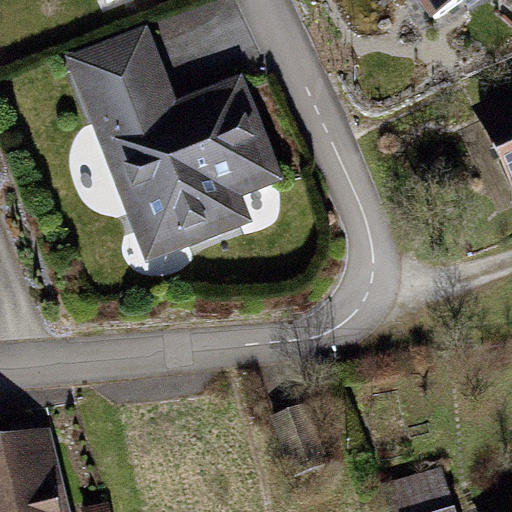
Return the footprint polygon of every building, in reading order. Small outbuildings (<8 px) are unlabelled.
[(511,0),(423,0),(438,20),(465,1),(464,0),(511,0)] [(145,45),(83,69),(145,231),(181,217),(190,242),(244,222),(234,196),(273,181),(239,93),(168,121),(162,104),(167,102),(145,45)] [(511,107),(485,120),(507,165),(511,162),(511,107)] [(307,411),(276,422),(297,479),(328,468),(307,411)] [(0,511),(62,511),(47,445),(0,455),(0,511)] [(455,511),(445,478),(387,495),(392,511),(455,511)]
